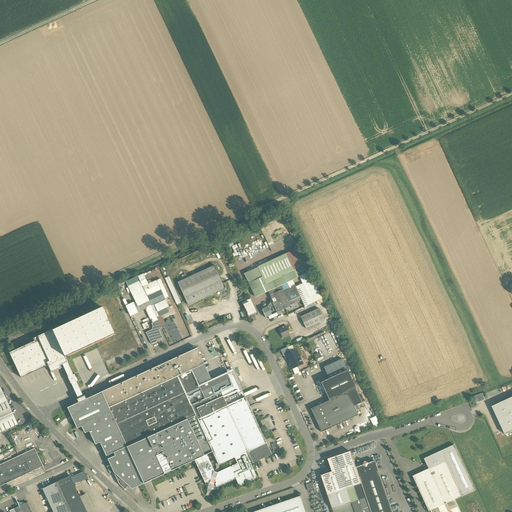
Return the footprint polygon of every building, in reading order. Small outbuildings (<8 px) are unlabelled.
[(245,237),(228,243),(232,256),(238,254),(237,251),(248,247),(245,237)] [(298,249),(258,268),(262,278),(249,284),(255,297),(268,291),(270,296),(272,294),(274,294),(282,290),(294,284),(292,280),(299,277),(295,270),(306,265),(298,249)] [(306,265),(295,270),(299,277),(300,276),(309,272),(306,265)] [(214,266),(178,283),(188,305),(224,289),(214,266)] [(258,268),(244,274),(249,284),(262,278),(258,268)] [(311,275),(301,279),(310,297),(319,293),(311,275)] [(165,278),(176,304),(181,303),(170,276),(165,278)] [(169,298),(160,279),(156,281),(161,290),(165,299),(169,298)] [(156,281),(143,287),(147,297),(161,290),(156,281)] [(294,284),(282,290),(287,299),(288,302),(300,297),(294,284)] [(143,288),(131,293),(136,302),(147,297),(143,288)] [(147,297),(151,306),(154,305),(165,299),(161,290),(147,297)] [(287,299),(282,290),(274,294),(278,303),(287,299)] [(319,293),(310,297),(312,303),(322,299),(319,293)] [(278,303),(274,294),(272,294),(270,296),(272,300),(274,304),(274,306),(277,313),(282,311),(278,303)] [(136,302),(134,303),(138,312),(151,306),(147,297),(136,302)] [(300,297),(288,302),(290,305),(301,300),(300,297)] [(165,299),(154,305),(158,312),(168,307),(165,299)] [(250,299),(242,303),(249,318),(257,314),(252,304),(250,299)] [(287,299),(278,303),(282,311),(290,306),(290,305),(288,302),(287,299)] [(272,300),(268,307),(262,310),(266,318),(277,313),(274,306),(274,304),(272,300)] [(115,335),(101,306),(33,339),(35,341),(9,353),(22,379),(48,366),(52,373),(61,368),(60,366),(62,365),(67,363),(68,362),(66,358),(115,335)] [(319,309),(301,317),(306,329),(324,320),(319,309)] [(153,326),(152,330),(146,333),(151,344),(157,342),(157,341),(163,338),(159,330),(162,329),(158,320),(153,323),(151,323),(153,326)] [(53,322),(41,327),(43,332),(55,326),(53,322)] [(285,326),(282,327),(283,328),(279,330),(283,338),(289,335),(288,331),(288,330),(288,329),(287,328),(286,328),(285,326)] [(290,353),(287,347),(281,350),(284,357),(286,356),(286,355),(290,353)] [(197,348),(101,392),(109,408),(191,370),(204,364),(197,348)] [(290,353),(286,355),(286,356),(292,369),(302,364),(301,361),(302,361),(302,360),(301,360),(296,350),(290,353)] [(329,379),(347,370),(342,359),(323,368),(329,379)] [(62,365),(78,399),(83,397),(67,363),(62,365)] [(204,364),(191,370),(199,386),(211,380),(204,364)] [(234,369),(233,370),(227,373),(233,386),(239,384),(240,385),(241,385),(234,369)] [(191,370),(109,408),(127,447),(195,415),(209,409),(205,399),(199,386),(191,370)] [(329,379),(321,383),(329,401),(347,392),(355,388),(347,370),(329,379)] [(211,380),(199,386),(205,399),(233,386),(227,373),(211,380)] [(233,386),(205,399),(209,409),(195,415),(212,452),(218,463),(218,465),(235,458),(237,464),(218,473),(217,473),(215,472),(214,472),(214,471),(207,455),(195,460),(205,483),(207,483),(208,486),(207,488),(212,490),(212,487),(216,486),(217,488),(236,479),(238,485),(241,485),(255,479),(256,476),(250,462),(252,461),(253,463),(271,455),(240,385),(239,384),(233,386)] [(355,388),(347,392),(354,406),(357,405),(362,402),(355,388)] [(109,408),(101,392),(86,399),(84,396),(83,397),(78,399),(77,400),(78,403),(67,408),(77,429),(82,427),(85,433),(89,432),(95,445),(100,443),(106,456),(114,453),(127,447),(109,408)] [(329,401),(311,409),(322,433),(322,432),(358,415),(356,411),(354,406),(347,392),(329,401)] [(476,403),(485,400),(483,394),(474,397),(476,403)] [(505,434),(511,431),(511,398),(493,408),(505,434)] [(0,404),(0,432),(18,425),(7,402),(0,404)] [(127,447),(114,453),(115,456),(107,459),(119,485),(125,490),(128,486),(132,489),(195,460),(207,455),(212,452),(195,415),(127,447)] [(431,474),(415,482),(428,511),(430,511),(454,500),(475,490),(454,445),(424,459),(431,474)] [(0,464),(0,486),(43,466),(35,449),(0,464)] [(332,472),(320,476),(327,495),(361,483),(355,468),(350,452),(327,459),(332,472)] [(392,511),(375,461),(368,463),(364,461),(362,465),(355,468),(361,483),(366,497),(366,498),(370,511),(392,511)] [(76,484),(74,483),(70,476),(56,482),(70,511),(87,511),(75,487),(76,484)] [(70,511),(56,482),(42,489),(53,511),(70,511)] [(312,483),(306,485),(308,491),(315,489),(312,483)] [(361,483),(327,495),(332,511),(370,511),(366,498),(366,497),(361,483)] [(305,511),(300,496),(254,511),(305,511)] [(460,511),(454,500),(430,511),(431,511),(460,511)] [(32,511),(28,502),(10,511),(32,511)]
